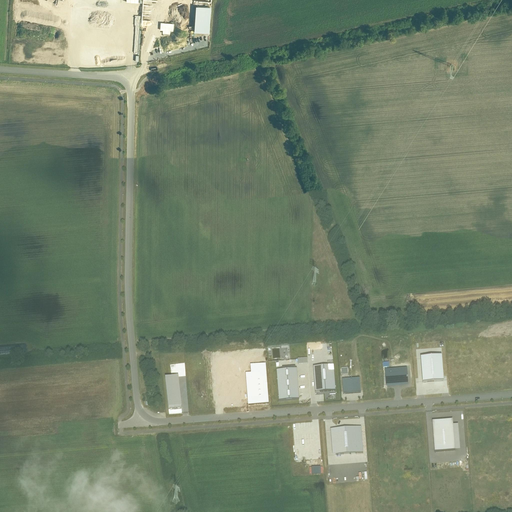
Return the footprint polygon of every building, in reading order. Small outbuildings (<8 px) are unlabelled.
[(15,0),(11,62),(74,67),(123,70),(143,65),(206,49),(209,0),(15,0)] [(421,383),(443,381),(441,356),(420,357),(421,383)] [(249,406),(269,405),(265,365),(251,366),(251,374),(246,374),(249,406)] [(315,392),(335,391),(334,366),(314,367),(315,392)] [(296,369),(276,371),(278,401),(299,399),(296,369)] [(385,388),(407,386),(406,369),(383,370),(385,388)] [(178,377),(163,379),(166,409),(182,408),(178,377)] [(360,379),(343,381),(344,395),(361,394),(360,379)] [(430,422),(433,453),(459,450),(457,425),(451,426),(451,421),(430,422)] [(332,456),(363,453),(361,428),(330,430),(332,456)]
